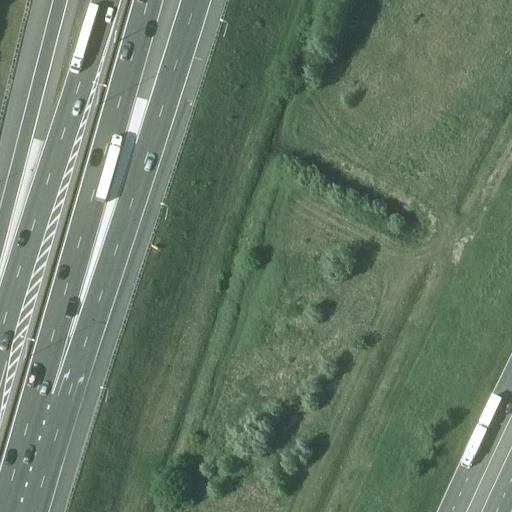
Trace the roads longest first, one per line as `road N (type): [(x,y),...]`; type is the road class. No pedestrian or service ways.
road 1 (motorway): [(48,394),(156,120),(192,0)]
road 2 (motorway): [(48,394),(153,0)]
road 3 (motorway): [(101,0),(0,332)]
road 4 (motorway): [(60,0),(0,274)]
road 5 (secondary): [(511,388),(453,511)]
road 6 (motorway): [(15,511),(48,394)]
